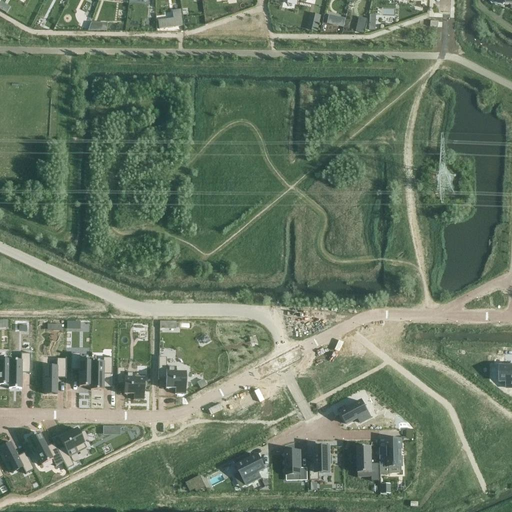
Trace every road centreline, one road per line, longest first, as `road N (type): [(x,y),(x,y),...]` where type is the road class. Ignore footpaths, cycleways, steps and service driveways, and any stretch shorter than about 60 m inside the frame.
road 1 (residential): [(0,249),(149,312),(252,313),(273,330),(282,362)]
road 2 (residential): [(282,362),(184,413),(31,415)]
road 3 (residential): [(448,316),(369,316),(282,362)]
road 4 (unknown): [(0,339),(98,333),(131,307)]
